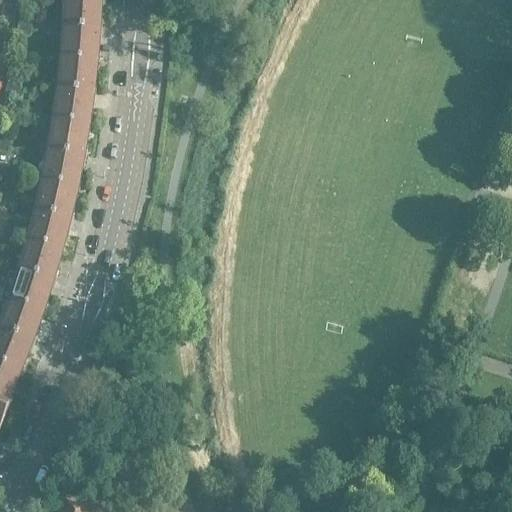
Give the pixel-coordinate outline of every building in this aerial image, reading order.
[(97,28),(98,5),(62,4),(62,7),(66,7),(66,21),(65,35),(99,38),(100,28),(97,28)] [(94,70),(96,47),(99,47),(99,38),(65,35),(64,50),(63,64),(59,64),(58,66),(94,70)] [(92,92),(94,70),(58,66),(58,68),(62,69),(61,83),(59,97),(93,101),(94,92),(92,92)] [(86,133),(90,110),(92,111),(93,101),(59,97),(57,111),(55,125),(51,125),(51,127),(86,133)] [(83,155),(86,133),(51,127),(50,130),(54,130),(52,145),(50,159),(83,165),(85,156),(83,155)] [(75,196),(79,174),(82,174),(83,165),(50,159),(46,180),(44,187),(40,186),(40,188),(75,196)] [(70,218),(75,196),(40,188),(39,191),(43,191),(42,197),(39,208),(37,220),(70,228),(72,219),(70,218)] [(60,258),(66,236),(68,237),(70,228),(37,220),(33,236),(30,247),(26,246),(25,248),(60,258)] [(53,280),(60,258),(25,248),(24,251),(28,252),(24,265),(20,279),(53,290),(56,281),(53,280)] [(41,319),(48,297),(50,298),(53,290),(20,279),(16,293),(11,306),(7,305),(7,307),(41,319)] [(33,341),(41,319),(7,307),(6,309),(10,311),(6,322),(0,337),(0,338),(32,350),(35,342),(33,341)] [(0,371),(18,379),(27,358),(29,359),(32,350),(0,338),(0,371)] [(9,400),(18,379),(0,371),(0,407),(8,411),(8,409),(12,401),(9,400)] [(0,431),(10,410),(8,409),(8,411),(0,407),(0,431)]
